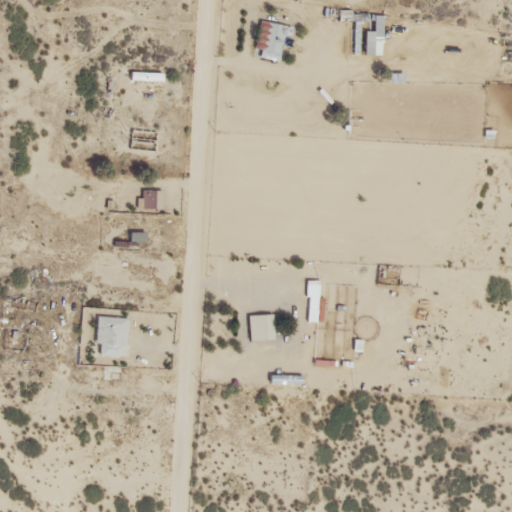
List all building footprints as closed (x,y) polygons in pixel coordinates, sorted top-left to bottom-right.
[(282,20),(259,20),(259,53),(282,53),(282,20)] [(140,188),(140,210),(162,210),(162,188),(140,188)] [(306,323),(319,323),(319,284),(306,284),(306,323)] [(128,356),(129,314),(98,313),(97,356),(128,356)] [(256,313),(256,339),(272,339),(272,313),(256,313)]
